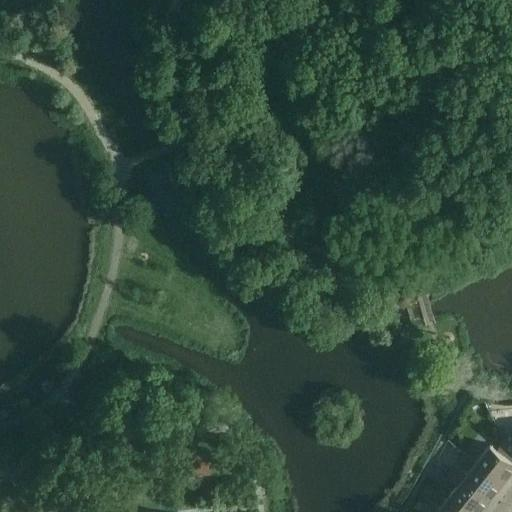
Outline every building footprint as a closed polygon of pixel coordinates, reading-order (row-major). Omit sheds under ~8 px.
[(489,444),(475,462),(502,483),(511,470),(511,452),(505,439),(500,445),(496,450),(489,444)] [(143,480),(196,483),(197,455),(145,453),(143,480)] [(456,465),(451,471),(489,500),(502,483),(475,462),(466,473),(456,465)] [(468,511),(479,511),(489,500),(451,471),(447,477),(457,485),(448,496),(468,511)] [(429,499),(424,505),(433,511),(468,511),(448,496),(439,507),(429,499)]
